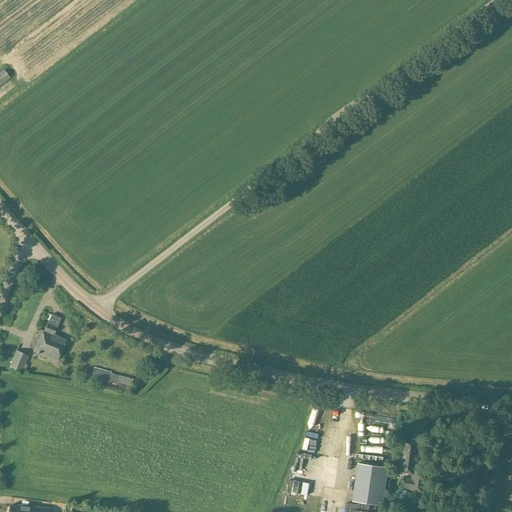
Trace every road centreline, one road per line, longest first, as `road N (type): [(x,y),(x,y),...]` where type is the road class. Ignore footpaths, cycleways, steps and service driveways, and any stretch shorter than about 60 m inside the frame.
road 1 (unclassified): [(95,308),(491,0)]
road 2 (unclassified): [(511,408),(315,384),(209,361),(128,332),(95,308)]
